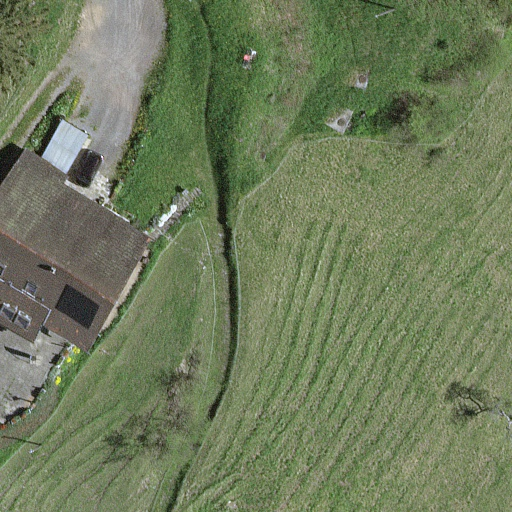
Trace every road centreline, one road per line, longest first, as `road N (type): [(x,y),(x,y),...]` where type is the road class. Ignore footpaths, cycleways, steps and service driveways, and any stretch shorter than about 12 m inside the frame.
road 1 (track): [(0,160),(91,40),(130,26)]
road 2 (residential): [(132,0),(109,141)]
